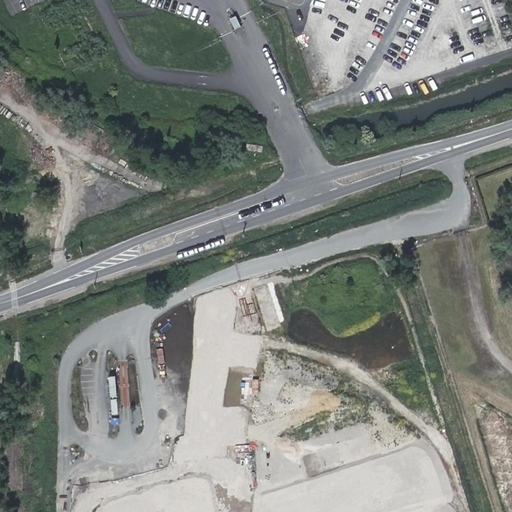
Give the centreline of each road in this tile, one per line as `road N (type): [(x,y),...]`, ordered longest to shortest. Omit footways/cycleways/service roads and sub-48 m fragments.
road 1 (unclassified): [(0,302),(511,129)]
road 2 (unknown): [(154,451),(113,453),(79,432),(62,400),(68,511)]
road 3 (unknown): [(154,451),(186,445),(230,452),(259,511)]
road 4 (unknown): [(144,312),(154,451)]
